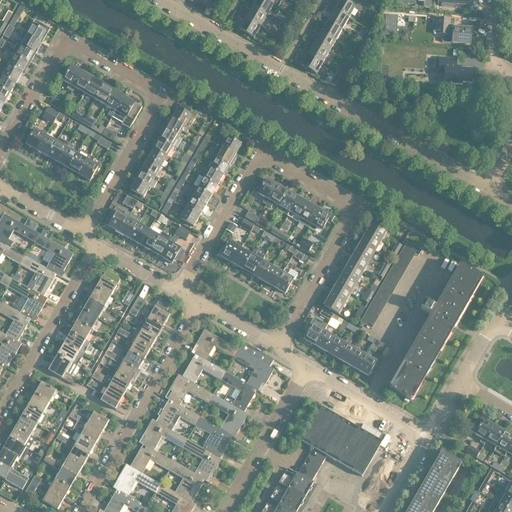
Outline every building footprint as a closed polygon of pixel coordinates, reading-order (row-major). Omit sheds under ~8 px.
[(211,0),(210,0),(207,6),(213,10),(217,3),(211,0)] [(255,0),(257,0),(253,7),(252,8),(266,17),(272,6),(262,0),(255,0)] [(262,0),(272,6),(277,8),(281,0),(262,0)] [(333,9),(333,10),(347,19),(353,8),(341,1),(341,0),(332,0),(337,3),(333,9)] [(260,28),(266,17),(252,8),(253,7),(247,3),(244,8),(250,11),(246,18),(245,20),(260,28)] [(327,20),(326,22),(341,30),(347,19),(333,10),(333,9),(328,6),(325,10),(331,14),(327,20)] [(8,21),(12,14),(7,11),(3,18),(8,21)] [(253,39),(260,28),(245,20),(246,18),(240,14),(237,19),(244,23),(239,31),(253,39)] [(13,29),(19,18),(14,15),(8,26),(13,29)] [(382,16),(380,36),(395,37),(396,17),(382,16)] [(282,17),(279,23),(285,27),(289,20),(282,17)] [(327,20),(321,17),(319,22),(324,25),(320,32),(320,33),(334,41),(341,30),(326,22),(327,20)] [(436,20),(435,35),(451,36),(451,44),(469,45),(470,31),(447,29),(448,21),(436,20)] [(32,26),(26,36),(39,44),(45,33),(32,26)] [(7,39),(11,32),(6,29),(2,36),(7,39)] [(328,53),(334,41),(320,33),(320,32),(315,29),(313,33),(318,36),(314,42),(314,44),(328,53)] [(26,36),(20,46),(35,55),(40,45),(39,44),(26,36)] [(322,64),(328,53),(314,44),(314,42),(309,39),(306,44),(312,47),(308,54),(307,55),(322,64)] [(29,60),(31,61),(35,55),(20,46),(14,56),(27,64),(29,60)] [(302,51),(300,56),(305,59),(300,67),(315,75),(322,64),(307,55),(308,54),(302,51)] [(29,65),(27,64),(14,56),(8,66),(21,74),(23,70),(25,71),(29,65)] [(456,60),(439,59),(438,74),(444,75),(443,84),(461,86),(461,83),(470,84),(472,71),(460,70),(460,68),(455,68),(456,60)] [(21,74),(8,66),(2,77),(15,84),(21,74)] [(377,76),(377,83),(385,84),(385,80),(386,80),(387,70),(386,70),(386,66),(380,66),(379,76),(377,76)] [(71,67),(62,82),(69,85),(66,89),(71,92),(73,88),(82,72),(83,72),(82,71),(81,73),(71,67)] [(84,94),(92,79),(93,78),(88,75),(86,75),(82,72),(73,88),(84,94)] [(329,84),(334,87),(341,75),(336,72),(334,76),(329,84)] [(0,88),(9,94),(15,84),(2,77),(0,80),(0,88)] [(93,78),(92,79),(84,94),(94,100),(102,85),(93,80),(94,78),(93,78)] [(94,100),(104,106),(113,92),(102,85),(94,100)] [(0,102),(3,104),(9,94),(0,88),(0,102)] [(111,118),(115,112),(123,98),(113,92),(104,106),(111,109),(107,116),(111,118)] [(134,104),(123,98),(115,112),(126,118),(134,104)] [(60,111),(63,105),(53,99),(49,105),(60,111)] [(63,105),(60,111),(65,115),(68,110),(62,107),(63,105)] [(54,120),(58,113),(48,107),(44,114),(54,120)] [(177,109),(171,119),(184,127),(188,130),(196,116),(189,112),(187,115),(177,109)] [(89,122),(83,119),(80,123),(86,127),(89,122)] [(188,130),(184,127),(171,119),(165,130),(178,137),(181,132),(186,135),(189,130),(188,130)] [(197,135),(202,138),(208,127),(203,124),(197,135)] [(85,129),(79,125),(77,130),(82,133),(85,129)] [(204,139),(208,141),(214,131),(210,128),(204,139)] [(104,131),(101,136),(101,135),(112,141),(116,135),(105,129),(104,131)] [(178,137),(165,130),(163,129),(157,139),(159,140),(172,148),(178,137)] [(36,152),(45,137),(34,130),(25,145),(36,152)] [(202,138),(197,135),(191,145),(195,148),(202,138)] [(45,137),(36,152),(47,158),(55,143),(45,137)] [(58,138),(55,143),(47,158),(57,164),(68,144),(58,138)] [(100,138),(97,142),(96,144),(107,150),(110,144),(100,138)] [(240,146),(227,138),(221,149),(234,156),(240,146)] [(202,151),(208,141),(204,139),(198,149),(202,151)] [(166,158),(172,148),(159,140),(153,150),(166,158)] [(68,144),(57,164),(68,170),(76,155),(70,151),(73,147),(68,144)] [(195,148),(191,145),(185,156),(189,158),(195,148)] [(217,147),(212,157),(215,159),(230,168),(236,157),(234,156),(221,149),(217,147)] [(202,151),(198,149),(192,159),(196,162),(201,154),(200,154),(202,151)] [(153,150),(147,160),(160,168),(166,158),(153,150)] [(78,151),(76,155),(68,170),(78,176),(87,161),(89,157),(78,151)] [(179,166),(184,168),(189,158),(185,156),(179,166)] [(89,157),(87,161),(78,176),(89,182),(97,167),(90,163),(93,159),(89,157)] [(147,160),(145,159),(140,169),(154,178),(160,168),(147,160)] [(230,168),(215,159),(209,169),(222,177),(224,178),(230,168)] [(190,172),(195,165),(190,162),(186,169),(190,172)] [(184,168),(179,166),(175,172),(180,175),(184,168)] [(134,179),(135,180),(148,188),(152,190),(158,180),(154,178),(140,169),(134,179)] [(216,187),(222,177),(209,169),(203,179),(216,187)] [(185,182),(189,175),(184,172),(180,179),(185,182)] [(210,197),(216,187),(203,179),(198,189),(210,197)] [(135,180),(129,190),(142,198),(148,188),(135,180)] [(266,180),(257,195),(264,199),(261,203),(265,205),(276,186),(266,180)] [(179,192),(183,185),(178,182),(174,189),(179,192)] [(171,188),(167,186),(161,196),(165,198),(171,188)] [(276,186),(265,205),(270,208),(273,204),(278,207),(287,192),(276,186)] [(168,199),(173,202),(179,192),(174,189),(168,199)] [(198,189),(192,199),(204,207),(210,197),(198,189)] [(289,213),(297,198),(287,192),(278,207),(284,210),(282,214),(287,216),(289,213)] [(132,210),(136,202),(127,197),(122,204),(132,210)] [(289,213),(287,216),(297,222),(308,204),(297,198),(289,213)] [(173,202),(168,199),(160,213),(165,216),(173,202)] [(192,199),(186,210),(199,217),(204,207),(192,199)] [(137,203),(136,202),(132,210),(133,210),(135,207),(140,210),(143,206),(137,202),(137,203)] [(308,204),(297,222),(308,229),(319,210),(308,204)] [(199,217),(186,210),(180,220),(193,227),(199,217)] [(319,210),(308,229),(312,231),(314,227),(321,231),(326,222),(330,224),(334,216),(324,210),(323,212),(319,210)] [(108,227),(118,233),(127,219),(129,214),(125,212),(123,216),(113,211),(108,219),(111,221),(108,227)] [(155,219),(157,214),(152,211),(149,215),(148,218),(153,221),(155,219)] [(245,218),(255,224),(258,218),(248,213),(245,218)] [(129,214),(127,219),(118,233),(129,239),(137,225),(132,222),(134,217),(130,215),(129,214)] [(157,214),(155,219),(161,222),(163,217),(157,214)] [(13,232),(33,243),(38,235),(3,215),(0,219),(0,243),(4,246),(13,232)] [(255,224),(260,228),(261,228),(265,222),(258,218),(255,224)] [(240,227),(249,232),(253,226),(243,221),(240,227)] [(365,233),(385,244),(387,240),(383,237),(387,231),(372,222),(365,233)] [(228,232),(233,234),(237,227),(233,224),(228,232)] [(129,239),(139,245),(148,231),(137,225),(129,239)] [(189,233),(178,227),(176,231),(174,234),(184,240),(189,233)] [(139,245),(150,252),(158,237),(148,231),(139,245)] [(159,237),(158,237),(150,252),(160,258),(161,256),(171,239),(161,233),(159,237)] [(359,243),(374,252),(378,246),(380,247),(382,243),(385,245),(385,244),(365,233),(359,243)] [(38,235),(33,243),(53,255),(45,269),(55,275),(57,276),(61,269),(63,271),(73,255),(43,238),(39,236),(38,235)] [(171,239),(161,256),(160,258),(171,264),(174,260),(178,262),(184,252),(173,246),(175,242),(171,239)] [(231,264),(237,255),(240,249),(242,244),(237,241),(235,242),(233,245),(229,243),(226,248),(222,246),(218,253),(222,255),(220,258),(231,264)] [(299,244),(296,248),(307,254),(311,247),(301,241),(299,244)] [(20,266),(25,258),(23,256),(22,256),(16,253),(4,246),(0,243),(0,256),(1,255),(20,266)] [(353,254),(368,262),(374,252),(359,243),(353,254)] [(403,249),(414,255),(417,257),(419,254),(421,255),(423,252),(407,243),(403,249)] [(250,256),(248,255),(240,249),(237,255),(231,264),(242,270),(250,256)] [(398,251),(393,249),(390,255),(394,257),(398,251)] [(411,260),(414,255),(403,249),(400,253),(411,260)] [(296,250),(295,250),(293,255),(292,257),(305,265),(309,259),(295,251),(296,250)] [(263,257),(262,256),(253,251),(250,256),(242,270),(241,272),(251,278),(252,276),(261,261),(263,257)] [(25,258),(34,263),(37,259),(27,253),(25,258)] [(400,253),(397,258),(408,265),(411,260),(400,253)] [(353,254),(352,256),(347,264),(362,273),(368,262),(353,254)] [(25,258),(20,266),(39,277),(31,291),(42,298),(55,275),(45,269),(34,263),(25,258)] [(405,270),(408,265),(397,258),(394,263),(405,270)] [(252,276),(263,282),(271,267),(261,261),(252,276)] [(391,268),(402,275),(405,270),(394,263),(391,268)] [(356,283),(362,273),(347,264),(341,275),(356,283)] [(263,282),(273,288),(281,273),(271,267),(263,282)] [(458,274),(469,281),(473,274),(462,267),(458,274)] [(399,280),(402,275),(391,268),(388,273),(399,280)] [(282,274),(281,273),(273,288),(284,294),(292,280),(286,276),(289,272),(284,269),(282,274)] [(386,272),(381,270),(377,276),(382,279),(386,272)] [(0,284),(7,288),(12,280),(0,273),(0,284)] [(396,285),(399,280),(388,273),(386,278),(396,285)] [(420,309),(433,317),(444,324),(440,330),(437,336),(433,342),(430,348),(426,354),(423,360),(419,366),(416,372),(412,379),(408,385),(405,391),(401,397),(409,401),(480,278),(473,274),(469,281),(465,288),(461,295),(457,302),(453,309),(448,316),(438,309),(424,302),(420,309)] [(458,274),(457,276),(454,281),(465,288),(469,281),(458,274)] [(341,275),(335,285),(350,294),(356,283),(341,275)] [(97,285),(93,282),(91,286),(111,298),(117,287),(101,277),(97,285)] [(393,289),(396,285),(386,278),(383,283),(393,289)] [(12,280),(7,288),(27,300),(19,314),(29,320),(31,321),(35,314),(37,315),(46,300),(42,298),(31,291),(12,280)] [(454,281),(450,288),(461,295),(465,288),(454,281)] [(391,294),(393,289),(383,283),(380,288),(391,294)] [(335,285),(329,296),(344,304),(350,294),(335,285)] [(88,290),(92,292),(88,299),(104,309),(111,298),(91,286),(88,290)] [(388,299),(391,294),(380,288),(377,293),(388,299)] [(446,295),(457,302),(461,295),(450,288),(446,295)] [(365,297),(370,299),(374,293),(369,291),(365,297)] [(134,296),(129,293),(127,292),(121,303),(127,307),(134,296)] [(374,298),(385,304),(388,299),(377,293),(374,298)] [(442,302),(453,309),(457,302),(446,295),(442,302)] [(323,307),(338,315),(344,304),(329,296),(323,307)] [(144,302),(137,298),(131,310),(138,314),(144,302)] [(382,309),(385,304),(374,298),(371,303),(382,309)] [(80,304),(78,308),(98,320),(104,309),(88,299),(84,307),(80,304)] [(438,309),(448,316),(453,309),(442,302),(438,309)] [(0,303),(0,314),(12,322),(4,336),(16,343),(29,320),(19,314),(0,303)] [(379,314),(382,309),(371,303),(368,308),(379,314)] [(92,331),(98,320),(78,308),(76,312),(80,314),(75,322),(92,331)] [(147,319),(163,328),(170,317),(154,308),(147,319)] [(376,319),(379,314),(368,308),(365,313),(376,319)] [(138,314),(131,310),(128,314),(135,318),(138,314)] [(319,315),(317,319),(327,325),(330,320),(333,316),(322,310),(319,315)] [(362,314),(357,312),(353,317),(358,320),(362,314)] [(373,324),(376,319),(365,313),(362,318),(373,324)] [(333,315),(333,316),(330,320),(340,326),(343,321),(338,319),(338,318),(333,315)] [(433,317),(429,323),(440,330),(444,324),(433,317)] [(359,323),(370,329),(373,324),(362,318),(359,323)] [(141,330),(157,339),(163,328),(147,319),(141,330)] [(67,327),(65,331),(85,342),(92,331),(75,322),(71,329),(67,327)] [(304,340),(314,346),(323,332),(312,325),(312,326),(307,323),(303,330),(308,332),(304,340)] [(437,336),(440,330),(429,323),(426,329),(437,336)] [(116,334),(122,337),(125,332),(119,329),(116,334)] [(426,329),(422,335),(433,342),(437,336),(426,329)] [(157,339),(141,330),(134,341),(150,350),(157,339)] [(89,345),(85,342),(65,331),(63,335),(67,337),(63,344),(79,353),(83,356),(89,345)] [(190,353),(194,355),(205,362),(213,348),(233,359),(238,350),(203,331),(190,353)] [(125,332),(122,337),(128,340),(131,335),(125,332)] [(314,346),(325,352),(333,338),(323,332),(314,346)] [(0,333),(0,364),(3,366),(5,367),(9,359),(12,361),(21,345),(16,343),(4,336),(0,333)] [(422,335),(419,342),(430,348),(433,342),(422,335)] [(374,340),(374,339),(369,336),(366,341),(371,344),(374,340)] [(344,344),(333,338),(325,352),(335,359),(344,344)] [(346,340),(344,344),(335,359),(346,365),(354,350),(348,346),(351,342),(346,340)] [(385,346),(374,340),(371,344),(369,349),(374,353),(377,349),(381,351),(385,346)] [(144,362),(150,350),(134,341),(128,352),(144,362)] [(426,354),(430,348),(419,342),(415,348),(426,354)] [(58,351),(55,349),(53,353),(72,364),(79,353),(63,344),(58,351)] [(415,348),(412,354),(423,360),(426,354),(415,348)] [(238,350),(233,359),(253,371),(245,385),(255,391),(259,394),(273,370),(238,350)] [(365,356),(354,350),(346,365),(356,371),(365,356)] [(109,359),(112,354),(106,351),(104,356),(109,359)] [(128,352),(121,364),(137,373),(144,362),(128,352)] [(53,353),(50,357),(54,359),(50,366),(54,368),(51,374),(61,380),(64,375),(66,376),(70,378),(77,367),(72,364),(53,353)] [(118,358),(112,354),(109,359),(115,362),(118,358)] [(419,366),(423,360),(412,354),(408,360),(419,366)] [(205,362),(194,355),(181,378),(193,384),(201,370),(220,381),(225,373),(205,362)] [(365,356),(356,371),(367,377),(376,362),(365,356)] [(408,360),(404,366),(416,372),(419,366),(408,360)] [(131,384),(137,373),(121,364),(115,375),(131,384)] [(404,366),(401,372),(412,379),(416,372),(404,366)] [(408,385),(412,379),(401,372),(397,378),(408,385)] [(97,381),(100,376),(94,373),(91,378),(97,381)] [(255,391),(245,385),(225,373),(220,381),(239,392),(234,401),(226,396),(222,401),(243,413),(255,391)] [(64,375),(61,380),(72,386),(75,381),(70,378),(66,376),(64,375)] [(115,375),(109,386),(124,395),(131,384),(115,375)] [(164,398),(168,400),(179,407),(187,393),(207,405),(212,395),(193,384),(181,378),(177,375),(164,398)] [(105,380),(100,376),(97,381),(102,385),(105,380)] [(397,378),(394,384),(405,391),(408,385),(397,378)] [(36,390),(32,388),(30,392),(50,403),(56,393),(40,383),(36,390)] [(394,384),(390,390),(401,397),(405,391),(394,384)] [(109,386),(103,396),(102,397),(104,398),(101,403),(111,409),(114,404),(118,406),(124,395),(109,386)] [(93,391),(90,397),(101,403),(104,398),(102,397),(103,396),(93,391)] [(32,398),(28,405),(44,414),(50,403),(30,392),(28,395),(32,398)] [(212,395),(207,405),(227,416),(219,430),(230,436),(233,438),(247,415),(243,413),(222,401),(212,395)] [(199,418),(179,407),(168,400),(155,423),(167,430),(176,415),(194,426),(199,418)] [(48,417),(44,414),(28,405),(23,413),(19,410),(17,414),(37,426),(41,428),(48,417)] [(312,449),(326,457),(361,477),(381,443),(321,408),(301,443),(312,449)] [(68,418),(74,421),(77,416),(71,413),(68,418)] [(99,417),(92,414),(86,425),(102,434),(109,423),(104,420),(106,416),(101,413),(99,417)] [(19,420),(15,427),(31,437),(37,426),(17,414),(15,418),(19,420)] [(77,416),(74,421),(80,424),(82,419),(77,416)] [(199,418),(194,426),(213,437),(205,452),(217,458),(230,436),(219,430),(199,418)] [(138,443),(142,445),(153,452),(161,438),(181,450),(186,441),(181,438),(167,430),(155,423),(151,421),(138,443)] [(484,421),(480,427),(475,424),(470,433),(481,439),(480,441),(484,444),(485,442),(486,442),(494,427),(484,421)] [(102,434),(86,425),(80,436),(96,445),(102,434)] [(11,435),(7,432),(5,436),(29,450),(35,439),(31,437),(15,427),(11,435)] [(494,427),(486,442),(496,448),(505,433),(494,427)] [(511,437),(505,433),(496,448),(494,452),(504,458),(511,444),(511,437)] [(55,440),(61,443),(64,438),(58,435),(55,440)] [(6,442),(2,450),(18,459),(22,461),(29,450),(5,436),(2,440),(6,442)] [(96,445),(80,436),(73,447),(89,456),(96,445)] [(70,441),(64,438),(61,443),(67,446),(70,441)] [(217,458),(205,452),(186,441),(181,450),(201,461),(196,470),(189,466),(186,471),(193,475),(204,481),(207,484),(221,461),(217,458)] [(168,472),(173,464),(171,462),(169,461),(153,452),(142,445),(129,468),(141,475),(149,461),(168,472)] [(465,452),(476,459),(478,454),(483,446),(481,445),(478,450),(477,450),(476,451),(468,446),(465,452)] [(89,456),(73,447),(67,458),(83,467),(89,456)] [(303,455),(307,458),(321,466),(326,457),(312,449),(310,452),(306,450),(303,455)] [(2,450),(0,453),(0,463),(12,470),(18,459),(2,450)] [(441,474),(451,480),(455,475),(444,469),(447,464),(450,459),(442,454),(425,484),(433,489),(435,485),(438,480),(441,474)] [(298,464),(302,466),(316,475),(321,466),(307,458),(303,455),(298,464)] [(43,462),(48,465),(51,460),(45,457),(43,462)] [(67,458),(61,469),(77,478),(83,467),(67,458)] [(447,464),(458,470),(461,465),(450,459),(447,464)] [(57,463),(51,460),(48,465),(54,468),(57,463)] [(12,470),(0,463),(0,478),(5,481),(12,470)] [(496,471),(499,466),(493,463),(490,468),(496,471)] [(173,464),(168,472),(182,480),(174,494),(191,504),(204,481),(193,475),(186,471),(173,464)] [(444,469),(455,475),(458,470),(447,464),(444,469)] [(112,489),(116,491),(126,497),(134,483),(155,495),(160,486),(141,475),(129,468),(125,465),(112,489)] [(311,483),(316,475),(302,466),(297,475),(311,483)] [(70,489),(77,478),(61,469),(54,480),(70,489)] [(286,472),(284,476),(292,480),(295,477),(286,472)] [(287,490),(304,499),(313,484),(311,483),(297,475),(296,474),(295,477),(292,480),(283,475),(278,484),(287,490)] [(438,480),(448,486),(451,480),(441,474),(438,480)] [(481,480),(486,483),(489,478),(484,475),(481,480)] [(31,481),(38,485),(41,480),(34,477),(31,481)] [(64,500),(70,489),(54,480),(48,491),(64,500)] [(435,485),(445,491),(448,486),(438,480),(435,485)] [(486,483),(481,480),(477,486),(482,489),(486,483)] [(25,493),(30,496),(31,496),(38,485),(31,481),(25,493)] [(501,492),(511,498),(511,484),(507,481),(501,492)] [(421,511),(420,511),(423,506),(426,501),(429,495),(432,490),(433,489),(425,484),(408,511),(421,511)] [(432,490),(442,496),(445,491),(435,485),(433,489),(432,490)] [(160,486),(155,495),(175,507),(172,511),(191,511),(195,506),(191,504),(174,494),(160,486)] [(277,486),(274,490),(284,496),(286,492),(277,486)] [(269,499),(279,505),(291,511),(297,511),(304,499),(287,490),(286,492),(284,496),(274,490),(269,499)] [(429,495),(439,501),(442,496),(432,490),(429,495)] [(57,511),(64,500),(48,491),(41,502),(57,511)] [(145,511),(147,509),(126,497),(116,491),(103,511),(120,511),(124,506),(134,511),(145,511)] [(499,505),(511,511),(511,498),(501,492),(498,497),(502,499),(499,505)] [(426,501),(436,507),(439,501),(429,495),(426,501)] [(473,504),(477,498),(472,496),(469,501),(473,504)] [(153,500),(149,507),(154,510),(158,503),(153,500)] [(423,506),(433,511),(436,507),(426,501),(423,506)] [(269,502),(267,506),(275,511),(278,507),(269,502)]
